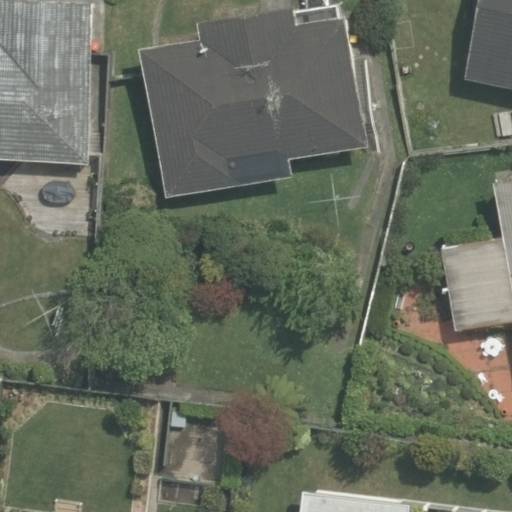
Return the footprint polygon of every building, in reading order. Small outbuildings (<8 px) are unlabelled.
[(19,0),(17,33),(0,31),(0,158),(104,165),(113,0),(19,0)] [(511,0),(491,0),(474,73),(511,81),(511,0)] [(281,156),(374,140),(354,16),(313,23),(310,4),(219,19),(222,38),(150,50),(175,200),(285,182),(281,156)] [(511,179),(505,181),(511,224),(511,226),(448,237),(463,331),(511,323),(511,179)] [(416,511),(418,499),(309,487),(305,511),(416,511)]
